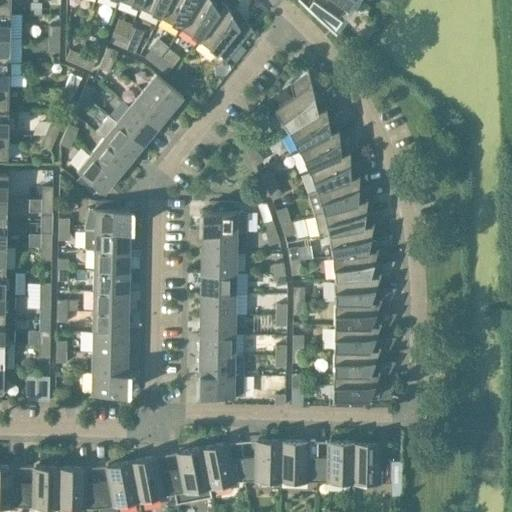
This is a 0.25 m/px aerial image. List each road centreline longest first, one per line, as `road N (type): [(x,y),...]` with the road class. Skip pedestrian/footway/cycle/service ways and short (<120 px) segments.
road 1 (residential): [(151,411),(416,417),(418,255),(398,174),(355,89),(291,16)]
road 2 (residential): [(151,411),(154,188),(291,16)]
road 3 (residential): [(0,426),(130,428),(151,411)]
